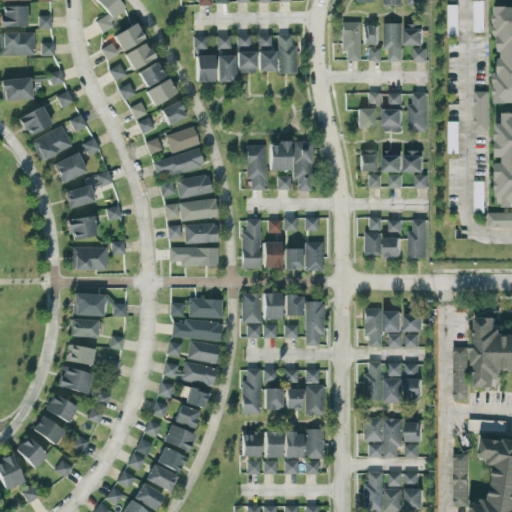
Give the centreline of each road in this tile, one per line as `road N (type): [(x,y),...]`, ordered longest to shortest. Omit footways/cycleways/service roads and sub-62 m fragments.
road 1 (residential): [(73,0),(84,74),(128,158),(143,209),(146,327),(138,379),(107,457),(59,511)]
road 2 (residential): [(170,511),(199,462),(224,384),(229,251),(225,203),(198,108),(131,0)]
road 3 (residential): [(319,0),(313,51),(337,181),(342,281),(342,511)]
road 4 (residential): [(511,280),(52,282)]
road 5 (residential): [(0,438),(26,410),(52,321),(50,238),(38,188),(0,129)]
